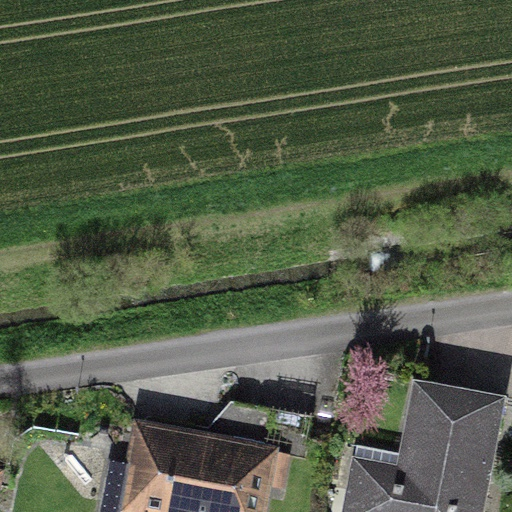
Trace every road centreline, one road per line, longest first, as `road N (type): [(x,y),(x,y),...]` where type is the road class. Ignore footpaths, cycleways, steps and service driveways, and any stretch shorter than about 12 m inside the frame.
road 1 (track): [(0,269),(511,189)]
road 2 (residential): [(0,384),(511,305)]
